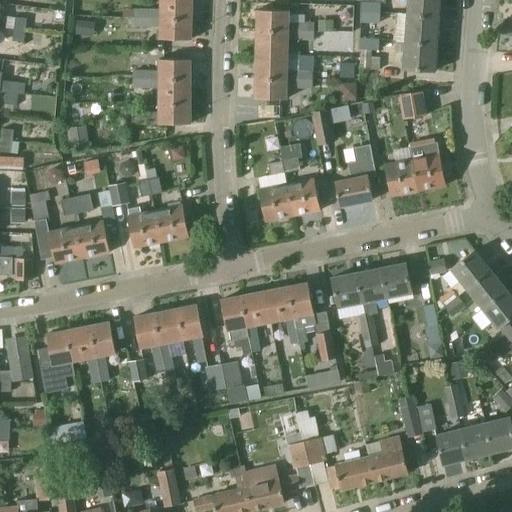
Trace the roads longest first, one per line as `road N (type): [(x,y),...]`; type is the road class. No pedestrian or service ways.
road 1 (residential): [(229,269),(494,213)]
road 2 (residential): [(229,269),(217,132),(221,0)]
road 3 (residential): [(0,312),(229,269)]
road 4 (residential): [(494,213),(469,113),(477,0)]
road 5 (residential): [(396,511),(511,480)]
